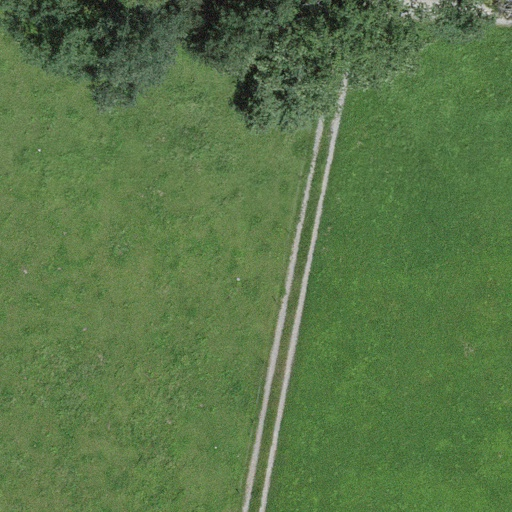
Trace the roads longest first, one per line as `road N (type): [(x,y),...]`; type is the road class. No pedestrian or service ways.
road 1 (track): [(352,3),(235,511)]
road 2 (track): [(328,0),(511,10)]
